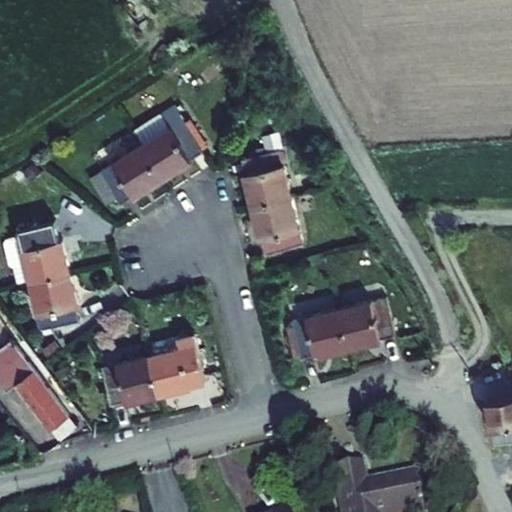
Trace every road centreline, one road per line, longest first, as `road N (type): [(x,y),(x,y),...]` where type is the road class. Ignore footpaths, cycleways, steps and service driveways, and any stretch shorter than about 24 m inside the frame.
road 1 (track): [(285,0),(446,324),(450,411)]
road 2 (residential): [(263,420),(374,394),(439,402),(459,421),(501,511)]
road 3 (residential): [(0,487),(263,420)]
road 4 (residential): [(146,243),(188,245),(219,262),(263,420)]
